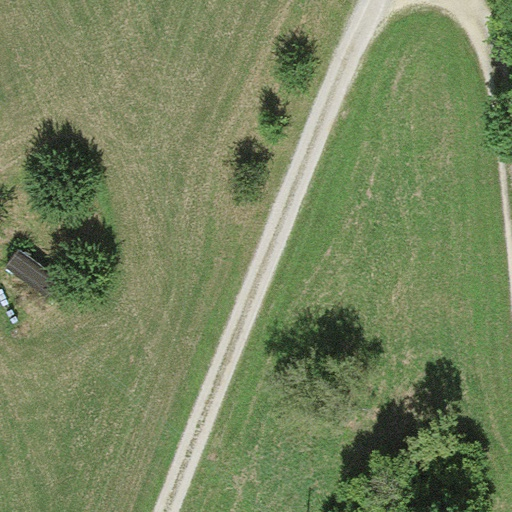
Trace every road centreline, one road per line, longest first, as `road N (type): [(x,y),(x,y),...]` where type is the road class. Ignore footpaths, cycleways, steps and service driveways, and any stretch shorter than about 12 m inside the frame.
road 1 (track): [(162,511),(373,0)]
road 2 (track): [(511,323),(494,166),(456,0)]
